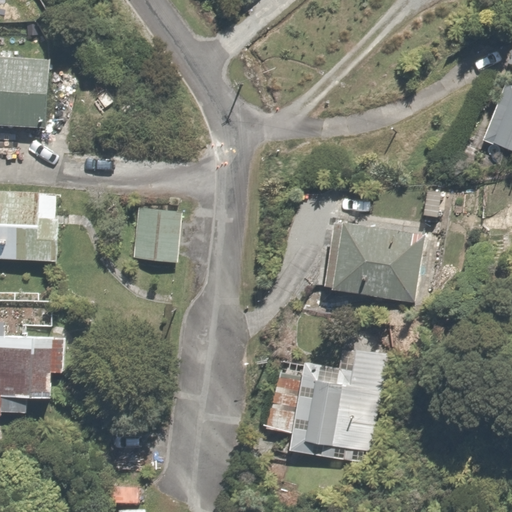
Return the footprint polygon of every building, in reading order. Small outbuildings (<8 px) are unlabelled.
[(45,48),(0,48),(0,120),(45,120),(45,48)] [(511,71),(506,69),(482,132),(511,143),(511,71)] [(0,252),(53,253),(54,187),(0,185),(0,252)] [(182,207),(139,204),(136,257),(179,259),(182,207)] [(429,228),(333,211),(320,284),(416,301),(429,228)] [(0,408),(30,408),(30,389),(50,389),(50,365),(63,365),(63,329),(29,329),(29,340),(5,340),(6,318),(0,318),(0,408)] [(381,459),(390,362),(392,350),(363,348),(345,346),(343,362),(303,358),(301,372),(276,369),(270,428),(289,430),(288,447),(381,459)] [(141,467),(141,425),(100,424),(99,466),(141,467)]
